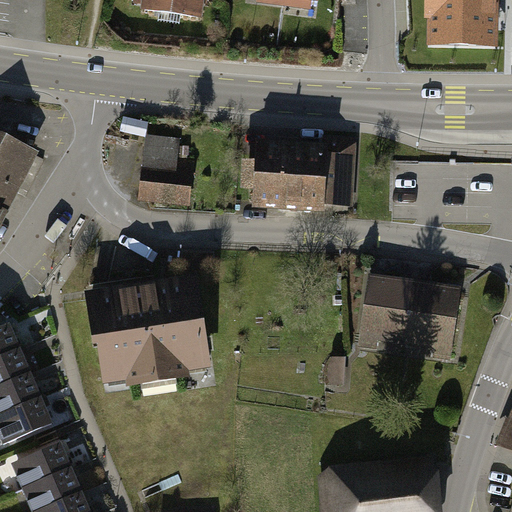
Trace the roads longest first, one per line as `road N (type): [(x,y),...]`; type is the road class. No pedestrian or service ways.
road 1 (residential): [(81,163),(108,204),(133,220),(428,241),(511,256)]
road 2 (tertiary): [(380,105),(97,80)]
road 3 (unclassified): [(511,338),(453,511)]
road 4 (residential): [(0,278),(81,163)]
road 5 (tertiary): [(511,109),(380,105)]
